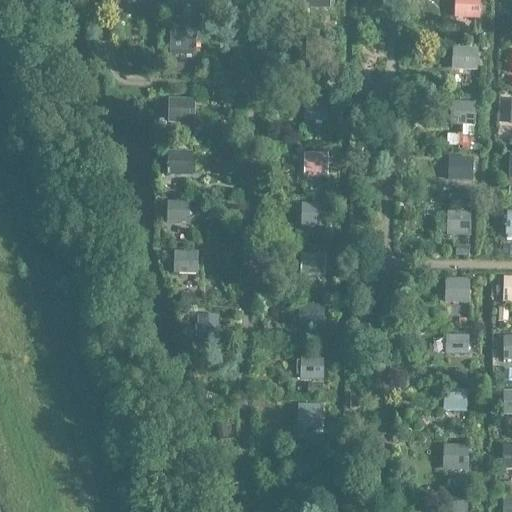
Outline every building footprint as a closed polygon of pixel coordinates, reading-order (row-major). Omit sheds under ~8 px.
[(330,12),(330,0),(302,0),(302,11),(330,12)] [(479,23),(480,0),(454,0),(453,21),(479,23)] [(196,58),(196,34),(171,33),(170,57),(196,58)] [(330,64),(330,41),(303,41),(303,64),(330,64)] [(477,74),(478,51),(453,50),(452,73),(477,74)] [(169,66),(168,77),(184,78),(184,67),(169,66)] [(168,101),(167,126),(194,127),(195,102),(168,101)] [(326,125),(327,105),(304,104),(302,124),(326,125)] [(474,128),(475,105),(452,104),(451,127),(474,128)] [(473,142),(474,129),(462,129),(462,139),(447,138),(447,149),(462,149),(462,153),(480,154),(481,143),(473,142)] [(327,181),(328,155),(303,155),(303,181),(327,181)] [(180,160),(168,159),(167,178),(192,178),(193,158),(180,157),(180,160)] [(473,161),(448,160),(447,183),(472,184),(473,161)] [(190,204),(166,204),(165,225),(189,226),(190,204)] [(325,230),(325,206),(300,206),(300,230),(325,230)] [(428,220),(428,211),(419,210),(418,220),(428,220)] [(470,239),(471,216),(447,215),(446,238),(470,239)] [(326,238),(312,237),(312,247),(325,247),(326,238)] [(511,259),(511,248),(503,248),(502,259),(511,259)] [(198,254),(174,254),(174,277),(197,277),(198,254)] [(326,257),(301,256),(300,278),(325,279),(326,257)] [(511,280),(503,280),(503,306),(511,305),(511,280)] [(469,282),(444,282),(444,306),(469,306),(469,282)] [(181,297),(181,307),(195,308),(195,297),(181,297)] [(323,307),(298,306),(298,329),(323,330),(323,307)] [(509,310),(498,310),(498,324),(508,324),(509,310)] [(219,318),(197,318),(196,343),(219,343),(219,318)] [(467,357),(467,338),(445,338),(444,357),(467,357)] [(511,339),(503,339),(503,364),(511,364),(511,339)] [(323,383),(323,360),(300,359),(300,364),(296,363),(296,378),(299,378),(299,382),(323,383)] [(466,382),(466,372),(455,372),(454,382),(466,382)] [(511,372),(504,372),(503,384),(511,384),(511,372)] [(322,387),(307,386),(307,397),(322,397),(322,387)] [(466,415),(467,393),(444,392),(443,414),(466,415)] [(511,418),(511,393),(503,394),(502,418),(511,418)] [(322,432),(322,408),(298,407),(297,431),(322,432)] [(320,440),(305,441),(305,450),(320,449),(320,440)] [(468,448),(444,447),(443,473),(467,474),(468,448)] [(511,448),(502,449),(502,473),(511,473),(511,448)] [(320,483),(321,458),(295,457),(295,482),(320,483)] [(453,480),(453,491),(467,491),(467,480),(453,480)] [(320,510),(320,501),(306,500),(306,510),(320,510)] [(511,511),(511,502),(502,502),(501,511),(511,511)]
